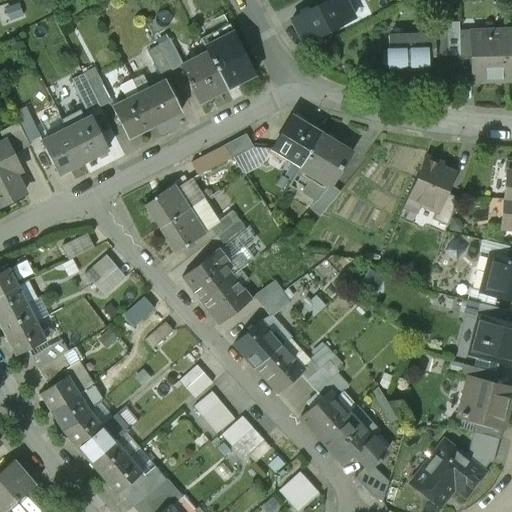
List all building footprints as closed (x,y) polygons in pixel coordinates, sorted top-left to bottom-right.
[(291,19),(303,43),(353,18),(344,0),(328,0),(321,4),(291,19)] [(407,79),(425,78),(424,51),(431,50),(431,57),(446,56),(445,23),(417,24),(417,36),(387,37),(387,50),(381,50),(380,67),(388,67),(388,80),(404,86),(407,79)] [(445,23),(446,56),(460,55),(458,31),(458,23),(445,23)] [(210,58),(226,89),(255,74),(229,24),(200,39),(210,58)] [(458,31),(460,55),(460,58),(471,58),(470,40),(472,40),(472,31),(458,31)] [(472,82),(506,81),(505,31),(485,32),(485,40),(472,40),(470,40),(471,58),(472,82)] [(159,46),(161,50),(170,66),(180,61),(169,41),(159,46)] [(150,56),(160,75),(171,69),(170,66),(161,50),(150,56)] [(226,89),(210,58),(197,64),(194,60),(181,66),(189,80),(187,81),(199,103),(226,89)] [(131,81),(154,125),(181,111),(165,80),(149,88),(143,75),(131,81)] [(87,83),(99,106),(110,101),(98,77),(87,83)] [(154,125),(131,81),(119,87),(126,100),(112,107),(128,138),(154,125)] [(76,89),(88,112),(99,106),(87,83),(76,89)] [(16,117),(18,122),(28,143),(41,136),(28,111),(16,117)] [(66,129),(83,161),(108,148),(92,117),(85,120),(81,111),(62,121),(66,129)] [(298,168),(299,169),(321,133),(290,116),(271,148),(299,166),(298,168)] [(7,143),(13,155),(30,146),(28,143),(18,122),(0,131),(0,135),(4,144),(7,143)] [(83,161),(66,129),(42,142),(58,174),(83,161)] [(351,151),(321,133),(299,169),(311,176),(301,190),(312,201),(327,186),(330,187),(331,186),(351,151)] [(244,135),(191,163),(197,175),(250,148),(244,135)] [(4,144),(0,146),(0,206),(22,195),(8,167),(17,163),(13,155),(7,143),(4,144)] [(441,166),(424,158),(402,209),(417,215),(421,204),(435,210),(438,211),(445,193),(453,174),(439,169),(441,166)] [(143,204),(159,228),(189,208),(173,184),(152,197),(153,198),(143,204)] [(327,186),(312,201),(307,206),(320,216),(340,192),(331,186),(330,187),(327,186)] [(457,198),(445,193),(438,211),(435,210),(431,220),(447,226),(457,198)] [(511,200),(504,200),(501,227),(511,228),(511,200)] [(205,233),(189,208),(159,228),(174,252),(184,245),(185,247),(205,233)] [(230,212),(209,228),(216,237),(237,221),(230,212)] [(237,221),(216,237),(224,246),(245,230),(237,221)] [(86,233),(61,246),(68,260),(93,247),(86,233)] [(193,290),(201,300),(231,276),(222,264),(228,261),(219,249),(214,254),(213,252),(181,276),(192,290),(193,290)] [(84,273),(103,295),(124,277),(105,255),(84,273)] [(511,260),(505,259),(488,255),(479,292),(511,300),(511,260)] [(0,271),(0,294),(17,286),(7,268),(0,271)] [(386,278),(368,269),(356,292),(373,301),(386,278)] [(250,300),(231,276),(201,300),(219,324),(250,300)] [(273,281),(254,296),(261,306),(281,292),(273,281)] [(0,317),(26,304),(17,286),(0,294),(0,317)] [(281,292),(261,306),(269,317),(289,303),(281,292)] [(122,316),(133,328),(154,309),(143,297),(122,316)] [(463,314),(480,318),(480,316),(499,321),(502,309),(467,300),(463,314)] [(35,322),(26,304),(0,317),(0,325),(6,337),(35,322)] [(499,362),(511,365),(511,324),(499,321),(480,316),(480,318),(472,349),(476,355),(499,362)] [(233,343),(256,368),(280,346),(259,321),(233,343)] [(44,341),(35,322),(6,337),(15,355),(44,341)] [(172,331),(164,322),(143,340),(151,349),(172,331)] [(37,369),(38,369),(62,355),(66,352),(60,340),(30,357),(37,369)] [(302,369),(280,346),(256,368),(278,393),(299,373),(302,370),(302,369)] [(38,369),(49,388),(67,377),(64,371),(70,367),(62,355),(38,369)] [(499,362),(476,355),(473,367),(496,373),(499,362)] [(299,373),(305,381),(321,367),(314,359),(302,369),(302,370),(299,373)] [(305,381),(314,391),(326,380),(337,370),(328,361),(321,367),(305,381)] [(40,394),(50,412),(78,394),(90,386),(75,364),(70,367),(64,371),(67,377),(49,388),(40,394)] [(197,365),(179,381),(194,399),(212,383),(197,365)] [(497,373),(496,373),(473,367),(463,365),(459,379),(468,381),(469,379),(494,386),(497,373)] [(459,418),(502,429),(511,390),(494,386),(469,379),(468,381),(459,418)] [(300,417),(319,438),(345,415),(332,401),(340,395),(326,380),(314,391),(317,393),(306,403),(310,408),(300,417)] [(234,418),(213,393),(194,408),(216,434),(234,418)] [(88,411),(78,394),(50,412),(62,431),(88,411)] [(102,426),(88,411),(62,431),(76,448),(102,426)] [(361,434),(345,415),(319,438),(343,464),(353,455),(365,467),(367,470),(386,453),(371,437),(370,438),(364,431),(361,434)] [(221,436),(242,459),(246,455),(262,441),(242,418),(221,436)] [(502,429),(459,418),(456,428),(474,433),(499,439),(502,429)] [(115,441),(102,426),(76,448),(90,463),(115,441)] [(492,465),(499,439),(474,433),(468,455),(464,459),(482,473),(489,464),(492,465)] [(128,456),(115,441),(90,463),(103,478),(128,456)] [(270,449),(262,441),(246,455),(254,464),(270,449)] [(411,484),(439,507),(454,489),(465,498),(484,475),(482,473),(464,459),(453,450),(447,458),(438,451),(411,484)] [(141,472),(128,456),(103,478),(116,494),(119,491),(130,482),(141,472)] [(0,511),(1,511),(34,484),(14,459),(0,471),(0,511)] [(130,482),(119,491),(133,507),(165,480),(154,466),(133,485),(130,482)] [(378,483),(367,470),(365,467),(354,477),(367,491),(383,500),(387,486),(378,483)] [(277,489),(288,501),(309,483),(298,471),(277,489)] [(165,480),(133,507),(136,511),(159,511),(169,504),(171,506),(181,497),(165,480)] [(318,493),(309,483),(288,501),(297,511),(318,493)]
